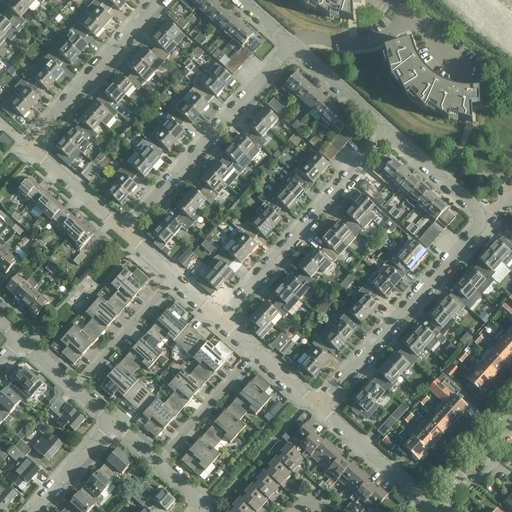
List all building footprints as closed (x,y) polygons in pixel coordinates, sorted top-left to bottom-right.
[(29,10),(18,0),(14,0),(8,7),(13,12),(10,16),(21,27),(26,23),(21,19),(29,10)] [(18,0),(29,10),(37,1),(41,5),(46,0),(45,0),(18,0)] [(111,10),(99,0),(98,0),(95,4),(99,8),(91,17),(104,29),(113,20),(107,15),(111,10)] [(99,0),(111,10),(114,6),(120,11),(128,2),(125,0),(99,0)] [(197,8),(204,0),(179,0),(180,0),(193,12),(197,8)] [(218,3),(214,0),(204,0),(197,8),(206,16),(218,3)] [(298,0),(308,11),(311,6),(315,10),(320,12),(325,13),(331,13),(336,12),(340,9),(344,5),(347,1),(352,0),(352,4),(361,3),(361,0),(298,0)] [(227,11),(218,3),(206,16),(215,24),(227,11)] [(236,19),(227,11),(215,24),(224,32),(236,19)] [(21,27),(10,16),(6,21),(0,16),(0,15),(0,31),(5,36),(11,42),(23,28),(21,27)] [(79,22),(75,27),(87,37),(90,33),(96,38),(104,29),(91,17),(83,26),(79,22)] [(176,25),(180,27),(185,21),(182,18),(176,25)] [(245,27),(236,19),(224,32),(233,40),(245,27)] [(180,27),(183,30),(189,24),(185,21),(180,27)] [(182,34),(169,22),(161,31),(174,43),(182,34)] [(83,41),(87,37),(75,27),(63,40),(67,44),(80,56),(89,47),(83,41)] [(255,35),(245,27),(233,40),(243,48),(245,46),(253,37),(255,35)] [(174,43),(161,31),(153,40),(158,45),(154,50),(166,60),(170,56),(166,52),(174,43)] [(198,44),(203,37),(200,34),(195,41),(198,44)] [(198,44),(201,47),(207,40),(203,37),(198,44)] [(262,45),(253,37),(245,46),(254,54),(262,45)] [(480,105),(479,91),(470,92),(463,92),(458,91),(453,90),(447,88),(440,84),(439,87),(434,84),(429,80),(427,78),(423,74),(419,70),(417,66),(415,63),(413,57),(410,49),(414,49),(412,42),(408,44),(407,40),(401,42),(402,45),(386,50),(386,55),(387,57),(391,56),(393,64),(389,66),(392,81),(400,76),(404,83),(401,85),(407,99),(413,93),(420,98),(417,102),(427,113),(430,108),(440,113),(447,115),(453,117),(459,117),(466,118),(466,102),(472,102),(472,105),(480,105)] [(55,49),(51,53),(63,64),(66,60),(72,65),(80,56),(67,44),(59,53),(55,49)] [(243,48),(241,50),(250,58),(254,54),(245,46),(243,48)] [(198,48),(190,57),(193,60),(196,57),(201,51),(198,48)] [(166,60),(154,50),(151,54),(145,49),(137,58),(154,74),(166,60)] [(241,50),(237,55),(246,63),(250,58),(241,50)] [(205,54),(201,51),(196,57),(199,60),(205,54)] [(216,60),(222,54),(218,51),(213,57),(216,60)] [(59,68),(63,64),(51,53),(39,67),(43,71),(56,82),(65,73),(59,68)] [(216,60),(219,63),(225,57),(222,54),(216,60)] [(237,55),(233,59),(242,67),(246,63),(237,55)] [(154,74),(137,58),(129,67),(134,72),(130,77),(142,87),(154,74)] [(233,59),(229,64),(238,71),(242,67),(233,59)] [(234,76),(238,71),(229,64),(225,68),(234,76)] [(38,67),(31,76),(26,71),(22,76),(39,91),(42,87),(48,92),(56,82),(43,71),(38,67)] [(233,80),(220,68),(212,77),(225,89),(233,80)] [(186,79),(190,73),(185,69),(180,74),(182,76),(179,79),(184,83),(187,80),(186,79)] [(297,74),(286,87),(294,95),(306,82),(297,74)] [(121,75),(112,85),(125,97),(134,88),(138,92),(142,87),(130,77),(127,81),(121,75)] [(39,91),(22,76),(25,79),(21,83),(27,89),(19,97),(32,109),(41,100),(35,95),(39,91)] [(217,98),(225,89),(212,77),(204,86),(198,80),(194,85),(196,87),(207,97),(211,93),(217,98)] [(306,82),(294,95),(303,103),(315,90),(306,82)] [(125,97),(112,85),(104,94),(110,99),(106,104),(118,115),(118,114),(125,120),(129,115),(118,105),(125,97)] [(207,97),(196,87),(192,91),(196,95),(188,104),(201,116),(209,106),(204,101),(207,97)] [(315,90),(303,103),(312,111),(324,98),(315,90)] [(19,97),(11,107),(6,103),(0,109),(13,120),(17,115),(23,120),(32,109),(19,97)] [(324,98),(312,111),(321,119),(333,106),(324,98)] [(274,99),(273,100),(268,106),(277,114),(283,108),(274,99)] [(201,116),(188,104),(183,100),(171,114),(183,124),(187,120),(192,125),(201,116)] [(103,107),(97,102),(88,112),(101,124),(101,123),(106,127),(118,115),(106,104),(103,107)] [(333,106),(321,119),(330,127),(342,114),(333,106)] [(283,108),(277,114),(280,117),(286,111),(283,108)] [(278,121),(265,109),(257,118),(270,130),(278,121)] [(101,124),(88,112),(80,121),(85,126),(82,131),(93,141),(97,137),(93,133),(101,124)] [(183,124),(171,114),(167,118),(171,122),(163,131),(176,143),(184,134),(179,129),(183,124)] [(352,122),(342,114),(330,127),(339,135),(342,132),(349,125),(352,122)] [(270,130),(257,118),(248,127),(254,133),(251,137),(263,148),(266,143),(262,139),(270,130)] [(298,121),(292,128),(295,130),(301,124),(298,121)] [(301,124),(295,130),(298,133),(304,127),(301,124)] [(358,133),(349,125),(342,132),(350,140),(351,141),(358,133)] [(93,141),(82,131),(77,135),(72,130),(64,139),(77,151),(83,156),(87,151),(87,149),(93,141)] [(151,136),(147,140),(143,136),(143,137),(159,151),(162,147),(168,152),(176,143),(163,131),(155,140),(151,136)] [(339,135),(337,137),(347,145),(350,140),(342,132),(339,135)] [(293,144),(298,138),(295,135),(289,141),(293,144)] [(263,148),(251,137),(246,142),(241,136),(233,145),(251,161),(259,152),(263,148)] [(159,151),(143,137),(140,140),(144,144),(143,145),(135,154),(152,170),(160,161),(155,156),(159,151)] [(313,147),(318,140),(315,137),(309,144),(313,147)] [(337,137),(334,141),(343,149),(347,145),(337,137)] [(296,146),(301,141),(298,138),(293,144),(296,146)] [(77,151),(64,139),(55,148),(68,160),(77,151)] [(313,147),(316,149),(322,143),(318,140),(313,147)] [(334,141),(330,146),(339,154),(343,149),(334,141)] [(251,161),(233,145),(225,154),(231,159),(227,164),(240,175),(244,171),(244,170),(251,161)] [(330,146),(326,150),(335,158),(339,154),(330,146)] [(326,150),(321,155),(331,163),(335,158),(326,150)] [(152,170),(135,154),(127,163),(123,167),(135,178),(139,174),(144,179),(152,170)] [(330,167),(316,155),(309,164),(322,176),(330,167)] [(227,164),(223,160),(218,164),(217,163),(209,172),(228,189),(240,175),(227,164)] [(322,176),(309,164),(304,160),(295,170),(292,168),(290,171),(292,173),(304,184),(308,180),(313,185),(322,176)] [(381,174),(389,181),(390,182),(402,169),(393,161),(381,174)] [(91,163),(81,175),(86,180),(96,168),(91,163)] [(135,178),(123,167),(119,172),(123,176),(119,181),(114,177),(111,180),(116,184),(115,185),(128,196),(136,187),(131,183),(135,178)] [(96,168),(86,180),(90,184),(101,172),(96,168)] [(411,177),(402,169),(390,182),(399,190),(411,177)] [(227,188),(209,172),(200,181),(206,187),(203,190),(215,201),(221,206),(224,203),(218,197),(223,190),(224,190),(227,188)] [(304,184),(292,173),(288,178),(292,182),(284,191),(298,203),(306,194),(300,189),(304,184)] [(411,177),(399,190),(409,198),(420,185),(411,177)] [(25,201),(29,205),(43,190),(30,178),(19,191),(27,199),(25,201)] [(120,205),(128,196),(115,185),(107,194),(120,205)] [(415,209),(417,206),(429,193),(420,185),(409,198),(406,201),(415,209)] [(374,201),(380,194),(370,186),(365,192),(374,201)] [(56,201),(43,190),(29,205),(34,209),(36,207),(44,214),(56,201)] [(193,190),(185,199),(198,211),(206,202),(210,206),(215,201),(203,190),(198,195),(193,190)] [(271,196),(268,200),(280,211),(284,207),(290,212),(298,203),(284,191),(276,200),(271,196)] [(439,201),(429,193),(417,206),(427,214),(439,201)] [(374,201),(381,207),(386,202),(381,199),(383,197),(380,194),(374,201)] [(375,208),(362,196),(354,205),(372,220),(375,216),(371,213),(375,208)] [(198,211),(185,199),(177,208),(183,213),(179,217),(191,228),(194,224),(190,220),(198,211)] [(276,216),(280,211),(268,200),(256,213),(260,218),(274,230),(282,221),(276,216)] [(68,212),(56,201),(44,214),(52,221),(50,224),(55,228),(68,212)] [(439,201),(427,214),(436,222),(439,219),(446,210),(448,209),(439,201)] [(372,220),(354,205),(346,214),(351,219),(348,223),(360,234),(372,220)] [(394,207),(389,214),(392,217),(398,210),(394,207)] [(398,210),(392,217),(395,220),(401,213),(398,210)] [(455,219),(446,210),(439,219),(447,227),(448,227),(455,219)] [(81,224),(68,212),(55,228),(59,232),(61,230),(69,237),(81,224)] [(169,217),(161,225),(174,237),(182,229),(187,232),(191,228),(179,217),(175,222),(169,217)] [(252,227),(248,223),(246,221),(242,225),(237,220),(256,238),(260,234),(265,239),(274,230),(260,218),(252,227)] [(436,222),(435,223),(444,231),(447,227),(439,219),(436,222)] [(256,238),(237,220),(232,225),(240,232),(232,240),(250,256),(258,248),(252,242),(256,238)] [(394,224),(390,220),(382,229),(386,233),(388,231),(389,231),(394,224)] [(338,222),(330,231),(348,247),(360,234),(348,223),(344,228),(338,222)] [(410,233),(416,227),(412,223),(406,230),(410,233)] [(435,223),(431,228),(440,236),(444,231),(435,223)] [(94,235),(81,224),(69,237),(77,244),(75,246),(80,251),(94,235)] [(394,224),(389,231),(392,234),(398,227),(394,224)] [(174,237),(161,225),(152,235),(166,247),(174,237)] [(410,233),(413,236),(419,229),(416,227),(410,233)] [(431,228),(427,232),(436,240),(440,236),(431,228)] [(348,247),(330,231),(322,241),(327,246),(324,250),(336,261),(348,247)] [(427,232),(423,237),(432,245),(436,240),(427,232)] [(428,249),(432,245),(423,237),(419,242),(428,249)] [(212,253),(216,248),(207,240),(203,245),(212,253)] [(250,256),(232,240),(220,254),(232,264),(236,260),(241,266),(250,256)] [(511,245),(505,240),(501,245),(497,241),(488,250),(507,267),(511,260),(511,245)] [(426,254),(413,242),(405,251),(418,263),(426,254)] [(0,266),(13,251),(6,244),(0,250),(0,266)] [(383,253),(390,257),(394,251),(387,247),(383,253)] [(314,249),(306,258),(319,270),(327,261),(332,266),(336,261),(324,250),(320,255),(314,249)] [(193,254),(189,250),(178,262),(183,266),(193,254)] [(507,267),(488,250),(480,260),(484,264),(480,268),(491,279),(492,279),(494,281),(506,267),(507,267)] [(25,262),(13,251),(0,266),(0,269),(6,275),(11,269),(15,273),(25,262)] [(392,256),(388,260),(400,271),(404,267),(410,272),(418,263),(405,251),(397,260),(392,256)] [(79,266),(87,257),(82,253),(74,262),(79,266)] [(193,254),(183,266),(187,270),(198,258),(193,254)] [(232,264),(220,254),(216,258),(220,262),(212,271),(226,283),(234,274),(228,269),(232,264)] [(319,270),(306,258),(298,268),(300,270),(296,273),(312,288),(315,284),(311,279),(319,270)] [(400,271),(388,260),(385,264),(389,268),(382,277),(377,273),(376,274),(394,290),(402,280),(397,275),(400,271)] [(491,279),(480,268),(476,273),(471,269),(463,279),(477,291),(485,282),(487,284),(491,279)] [(126,269),(119,277),(138,294),(151,279),(150,279),(138,269),(132,275),(127,270),(127,269),(126,269)] [(217,293),(226,283),(212,271),(204,281),(217,293)] [(290,276),(282,285),(295,297),(300,301),(312,288),(296,273),(292,278),(290,276)] [(7,289),(13,294),(24,281),(18,276),(17,277),(13,274),(7,281),(11,284),(7,289)] [(394,290),(376,274),(368,282),(364,287),(376,298),(380,293),(386,299),(394,290)] [(138,294),(119,277),(111,286),(112,286),(118,291),(112,297),(125,308),(138,294)] [(477,291),(463,279),(454,288),(458,292),(454,296),(466,307),(471,302),(469,300),(477,291)] [(24,281),(13,294),(20,300),(17,303),(20,305),(34,290),(24,281)] [(282,285),(274,294),(279,299),(276,303),(288,314),(292,310),(290,309),(298,301),(294,298),(295,297),(282,285)] [(372,302),(376,298),(364,287),(352,300),(357,305),(370,317),(378,307),(372,302)] [(34,290),(20,305),(23,307),(25,305),(32,311),(43,298),(34,290)] [(466,307),(454,296),(450,301),(446,297),(438,307),(452,319),(460,310),(462,312),(466,307)] [(125,308),(112,297),(107,303),(101,298),(102,297),(101,297),(93,306),(112,323),(125,308)] [(43,298),(32,311),(38,317),(42,312),(45,315),(52,308),(48,305),(49,304),(43,298)] [(176,302),(162,317),(181,334),(189,326),(182,320),(188,314),(176,303),(177,302),(176,302)] [(266,303),(258,312),(271,324),(279,315),(284,319),(288,314),(276,303),(272,308),(266,303)] [(344,309),(340,314),(352,325),(356,320),(362,325),(370,317),(357,305),(349,313),(344,309)] [(511,310),(505,305),(499,312),(511,323),(511,325),(505,333),(506,334),(506,335),(511,340),(511,310)] [(112,323),(93,306),(86,314),(86,315),(87,314),(93,319),(87,325),(100,337),(112,323)] [(452,319),(438,307),(429,316),(433,320),(429,324),(447,340),(444,337),(456,323),(452,319)] [(271,324),(258,312),(250,322),(255,326),(251,331),(259,338),(271,324)] [(349,329),(352,325),(340,314),(328,327),(346,343),(355,334),(349,329)] [(181,334),(162,317),(150,331),(162,342),(168,336),(174,342),(181,334)] [(496,326),(491,321),(487,325),(492,330),(496,326)] [(447,340),(429,324),(425,329),(421,325),(412,335),(426,347),(426,348),(430,351),(438,342),(442,346),(447,340)] [(100,337),(87,325),(82,331),(76,326),(76,325),(68,334),(87,351),(100,337)] [(189,326),(181,334),(174,342),(194,360),(201,352),(209,343),(189,326)] [(338,352),(346,343),(328,327),(316,341),(328,351),(332,347),(338,352)] [(162,342),(150,331),(137,345),(156,362),(163,354),(157,348),(162,342)] [(511,340),(506,335),(503,333),(496,341),(501,346),(511,356),(511,340)] [(87,351),(68,334),(61,342),(61,343),(62,342),(67,348),(62,354),(74,364),(73,365),(74,366),(87,351)] [(426,347),(412,335),(404,344),(408,348),(404,353),(416,363),(420,358),(418,357),(426,348),(426,347)] [(483,339),(478,335),(475,338),(480,343),(483,339)] [(284,358),(295,346),(286,337),(275,349),(284,358)] [(328,351),(316,341),(313,345),(317,349),(309,358),(322,370),(331,361),(325,355),(328,351)] [(215,349),(209,343),(201,352),(219,368),(233,353),(232,353),(220,342),(215,349)] [(156,362),(137,345),(125,359),(137,370),(142,364),(149,370),(156,362)] [(511,356),(501,346),(493,355),(488,350),(488,351),(505,366),(511,358),(511,356)] [(469,357),(473,352),(468,348),(464,352),(469,357)] [(505,366),(488,351),(481,359),(485,363),(485,364),(497,375),(505,366)] [(219,368),(201,352),(194,360),(200,365),(195,371),(207,382),(219,368)] [(463,352),(461,355),(457,359),(462,364),(468,357),(463,352)] [(416,363),(404,353),(400,357),(396,353),(387,363),(401,376),(409,367),(411,368),(416,363)] [(314,379),(322,370),(309,358),(301,367),(314,379)] [(137,370),(125,359),(112,373),(131,390),(138,382),(132,376),(137,370)] [(497,375),(485,364),(481,360),(473,369),(490,384),(497,375)] [(401,376),(387,363),(378,372),(383,376),(378,381),(390,391),(395,386),(393,385),(401,376)] [(490,384),(473,369),(472,368),(464,377),(481,393),(490,384)] [(25,369),(7,390),(15,397),(23,388),(30,394),(40,383),(25,369)] [(183,372),(176,380),(194,396),(207,382),(195,371),(189,378),(183,372)] [(131,390),(112,373),(99,388),(100,388),(112,399),(117,392),(124,398),(131,390)] [(258,375),(245,390),(264,407),(271,399),(271,398),(270,398),(264,393),(270,387),(258,377),(259,376),(258,375)] [(467,409),(474,401),(463,392),(443,375),(429,391),(434,395),(445,405),(459,418),(467,409)] [(194,396),(176,380),(169,388),(175,393),(170,400),(182,410),(194,396)] [(390,391),(378,381),(374,385),(370,381),(362,391),(376,404),(384,395),(386,396),(390,391)] [(138,382),(131,390),(124,398),(144,416),(151,408),(158,400),(138,382)] [(58,387),(54,391),(58,394),(52,401),(54,403),(64,392),(58,387)] [(15,397),(7,390),(0,396),(0,414),(4,409),(11,415),(21,403),(15,397)] [(264,407),(245,390),(232,404),(245,416),(250,410),(256,415),(255,415),(256,416),(264,407)] [(376,404),(362,391),(353,400),(357,404),(353,409),(365,420),(369,414),(368,413),(376,404)] [(429,391),(425,396),(424,395),(421,399),(426,404),(430,400),(429,400),(430,398),(431,398),(434,395),(429,391)] [(76,433),(86,422),(60,399),(50,410),(61,420),(57,424),(65,430),(68,426),(76,433)] [(164,406),(158,400),(151,408),(169,424),(182,410),(170,400),(164,406)] [(239,422),(245,416),(232,404),(219,418),(238,435),(246,427),(245,426),(245,427),(239,422)] [(422,415),(426,411),(417,404),(414,408),(422,415)] [(459,418),(445,405),(437,413),(451,426),(459,418)] [(169,424),(151,408),(144,416),(149,421),(144,427),(156,438),(155,439),(156,439),(169,424)] [(304,426),(313,416),(308,411),(299,422),(304,426)] [(451,426),(437,413),(435,412),(427,420),(443,435),(451,426)] [(414,417),(409,413),(406,416),(411,421),(414,417)] [(238,435),(219,418),(207,433),(219,444),(225,438),(230,443),(230,444),(231,444),(238,435)] [(379,432),(383,436),(384,437),(397,423),(391,418),(379,432)] [(436,444),(443,435),(427,420),(419,429),(436,444)] [(34,426),(45,436),(33,448),(41,455),(43,453),(50,459),(63,446),(38,423),(34,426)] [(293,440),(298,445),(306,453),(321,436),(307,424),(293,440)] [(428,453),(436,444),(419,429),(412,437),(409,435),(409,436),(428,453)] [(219,444),(207,433),(194,447),(213,464),(221,455),(220,455),(214,450),(219,444)] [(321,436),(306,453),(311,457),(320,465),(334,448),(321,436)] [(419,462),(428,453),(409,436),(401,445),(419,462)] [(383,442),(392,451),(396,446),(387,437),(383,442)] [(22,442),(16,448),(10,455),(9,456),(19,465),(11,474),(18,480),(20,478),(28,485),(41,471),(26,458),(32,451),(22,442)] [(289,445),(277,458),(296,476),(300,471),(297,468),(305,459),(307,461),(311,457),(306,453),(298,445),(294,449),(289,445)] [(213,464),(194,447),(181,461),(181,462),(182,462),(194,472),(199,466),(205,471),(205,472),(213,464)] [(0,459),(3,462),(9,456),(10,455),(2,448),(0,450),(0,459)] [(334,448),(320,465),(327,472),(324,475),(330,480),(348,460),(334,448)] [(118,450),(98,472),(111,485),(112,484),(113,485),(117,481),(115,478),(120,472),(123,475),(133,463),(118,450)] [(296,476),(277,458),(265,472),(284,489),(285,489),(297,499),(301,495),(285,481),(293,473),(296,476)] [(348,460),(330,480),(335,485),(338,481),(346,489),(361,472),(348,460)] [(98,472),(79,494),(94,507),(99,501),(95,498),(98,496),(100,497),(101,496),(111,485),(98,472)] [(284,489),(265,472),(253,485),(272,502),(277,497),(273,495),(281,487),(284,490),(284,489)] [(361,472),(346,489),(355,496),(351,501),(353,503),(356,505),(374,484),(361,472)] [(0,497),(1,498),(0,499),(0,510),(1,511),(3,511),(18,496),(3,482),(0,485),(0,497)] [(166,511),(168,511),(177,503),(164,491),(160,488),(156,492),(146,484),(133,499),(143,508),(152,498),(166,511)] [(374,484),(356,505),(363,511),(365,511),(368,509),(372,511),(374,511),(388,497),(374,484)] [(272,502),(253,485),(241,498),(255,511),(264,511),(265,511),(262,508),(269,500),(272,503),(272,502)] [(89,511),(94,507),(79,494),(69,505),(70,506),(64,511),(89,511)] [(255,511),(241,498),(229,511),(255,511)] [(342,508),(338,511),(363,511),(356,505),(353,503),(345,511),(342,508)]
